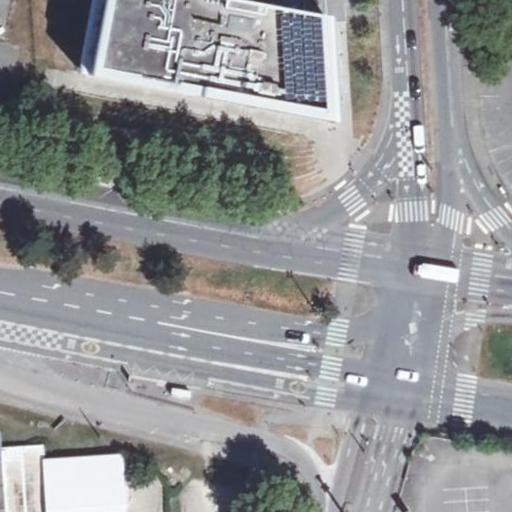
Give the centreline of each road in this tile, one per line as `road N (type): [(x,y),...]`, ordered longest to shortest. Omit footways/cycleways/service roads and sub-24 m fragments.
road 1 (tertiary): [(415,391),(454,182),(442,0)]
road 2 (tertiary): [(401,0),(405,210),(370,378)]
road 3 (secondary): [(0,313),(370,378)]
